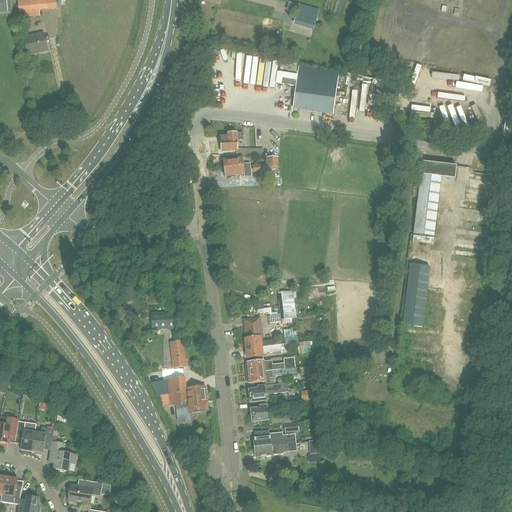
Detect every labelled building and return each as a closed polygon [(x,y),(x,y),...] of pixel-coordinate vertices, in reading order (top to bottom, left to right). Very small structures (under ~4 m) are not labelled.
[(0,0),(0,14),(11,13),(9,0),(0,0)] [(57,9),(56,0),(17,0),(19,19),(32,18),(31,12),(57,9)] [(383,0),(379,21),(390,23),(394,0),(383,0)] [(314,27),(317,17),(298,11),(295,21),(314,27)] [(28,56),(48,52),(44,34),(24,39),(28,56)] [(302,51),(289,48),(287,57),(291,58),(292,55),(300,57),(302,51)] [(338,75),(298,70),(293,110),(333,115),(337,87),(348,88),(350,77),(338,75)] [(458,83),(459,77),(432,71),(431,76),(458,83)] [(463,84),(490,88),(490,83),(464,79),(463,84)] [(468,92),(469,86),(454,84),(453,89),(468,92)] [(472,88),(471,93),(485,96),(487,91),(472,88)] [(228,137),(222,137),(221,137),(221,152),(236,151),(238,151),(238,150),(237,140),(243,140),(243,133),(228,134),(228,137)] [(265,158),(266,161),(266,166),(268,165),(269,168),(278,168),(278,158),(265,158)] [(223,162),(224,169),(243,168),(244,171),(251,170),(250,164),(243,165),(242,159),(223,162)] [(414,235),(434,238),(441,178),(455,180),(456,167),(423,163),(414,235)] [(252,177),(251,170),(244,171),(243,168),(224,169),(225,177),(244,174),(244,178),(252,177)] [(404,325),(424,328),(431,268),(411,265),(404,325)] [(296,319),(294,298),(295,298),(295,293),(293,294),(293,292),(281,293),(282,299),(279,300),(281,321),(296,319)] [(183,329),(182,312),(149,315),(151,332),(183,329)] [(273,346),(272,342),(269,343),(269,341),(262,342),(260,319),(244,321),(247,339),(245,339),(246,349),(273,346)] [(298,331),(285,333),(287,346),(300,344),(298,331)] [(186,368),(183,341),(169,343),(173,369),(186,368)] [(263,358),(263,353),(281,351),(280,345),(273,346),(246,349),(247,359),(263,358)] [(312,354),(311,345),(299,347),(300,356),(312,354)] [(373,360),(372,348),(352,350),(353,361),(373,360)] [(272,361),(264,362),(247,364),(248,365),(246,365),(246,371),(248,371),(249,374),(285,370),(285,364),(272,365),(272,361)] [(316,380),(315,367),(306,368),(307,381),(316,380)] [(274,377),(290,375),(290,369),(285,370),(249,374),(249,377),(247,377),(248,383),(250,383),(250,384),(265,382),(265,384),(275,383),(274,377)] [(166,379),(168,393),(169,403),(187,401),(186,397),(194,396),(194,400),(207,399),(205,386),(186,388),(185,377),(166,379)] [(266,402),(266,395),(288,392),(287,384),(257,387),(257,389),(249,390),(250,403),(266,402)] [(422,400),(439,403),(440,396),(423,394),(422,400)] [(208,408),(207,399),(194,400),(194,396),(186,397),(187,401),(187,410),(177,411),(178,425),(191,424),(189,409),(208,408)] [(251,410),(252,423),(268,421),(267,411),(275,410),(275,405),(259,407),(260,409),(251,410)] [(280,419),(271,419),(272,425),(292,423),(291,416),(280,417),(280,419)] [(8,445),(10,433),(16,434),(18,422),(18,421),(3,418),(2,425),(0,425),(0,445),(5,446),(7,444),(8,445)] [(31,452),(35,433),(36,425),(25,423),(18,422),(16,434),(16,436),(23,437),(20,451),(31,452)] [(298,424),(285,425),(285,434),(299,432),(298,424)] [(42,454),(43,454),(45,441),(51,442),(53,430),(41,428),(40,434),(35,433),(31,452),(35,453),(35,455),(42,456),(42,454)] [(255,448),(296,444),(295,435),(283,436),(282,433),(269,434),(269,437),(259,438),(259,441),(254,441),(255,448)] [(310,455),(320,454),(318,442),(308,443),(310,455)] [(68,472),(69,464),(75,465),(77,456),(63,454),(65,445),(51,443),(49,456),(56,457),(54,470),(68,472)] [(283,454),(283,452),(297,451),(296,444),(255,448),(256,455),(261,454),(261,457),(273,456),(273,455),(283,454)] [(15,492),(17,480),(5,478),(2,495),(1,503),(19,506),(21,493),(15,492)] [(86,489),(71,486),(69,501),(89,504),(91,496),(100,497),(103,484),(87,482),(86,489)] [(39,500),(34,499),(33,496),(28,495),(27,498),(26,498),(24,509),(18,508),(17,511),(39,511),(40,510),(37,509),(39,500)]
